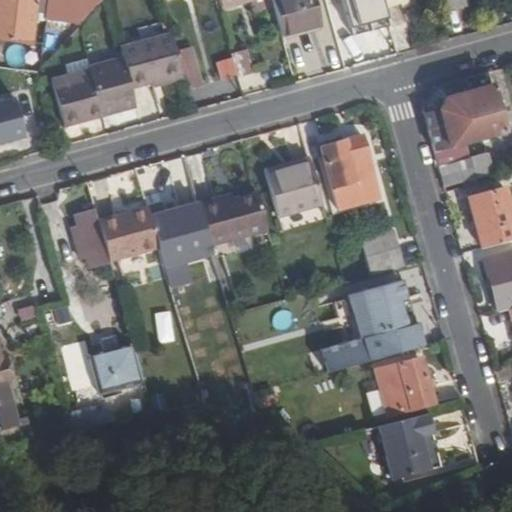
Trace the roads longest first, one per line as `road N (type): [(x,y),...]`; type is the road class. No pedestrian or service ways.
road 1 (residential): [(390,78),(0,183)]
road 2 (residential): [(485,443),(390,78)]
road 3 (residential): [(511,44),(390,78)]
